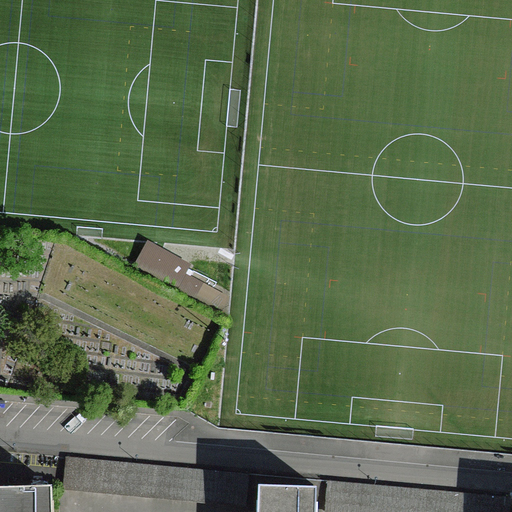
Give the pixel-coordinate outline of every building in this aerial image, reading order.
[(151,238),(141,262),(185,281),(196,257),(151,238)] [(250,474),(69,457),(65,490),(247,506),(250,474)] [(509,511),(511,498),(329,481),(327,511),(509,511)] [(0,511),(53,511),(53,485),(0,487),(0,511)] [(259,511),(316,511),(318,487),(261,485),(259,511)]
